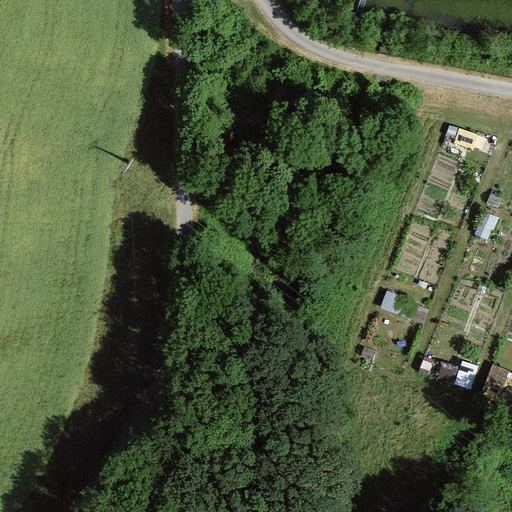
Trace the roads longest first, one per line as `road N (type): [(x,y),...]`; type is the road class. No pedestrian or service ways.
road 1 (track): [(180,0),(183,194),(59,511)]
road 2 (track): [(271,0),(343,53),(511,93)]
